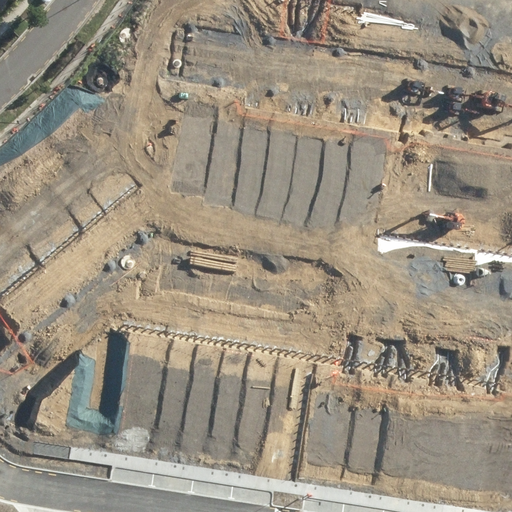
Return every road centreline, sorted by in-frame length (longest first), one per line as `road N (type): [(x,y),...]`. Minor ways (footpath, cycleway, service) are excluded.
road 1 (residential): [(0,386),(147,265),(511,320)]
road 2 (residential): [(194,55),(511,104)]
road 3 (residential): [(0,473),(191,511)]
